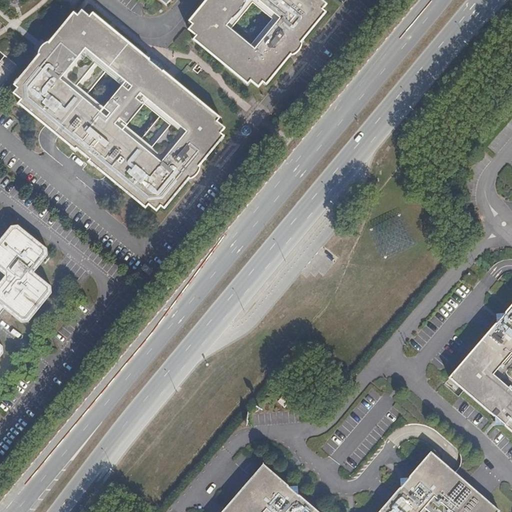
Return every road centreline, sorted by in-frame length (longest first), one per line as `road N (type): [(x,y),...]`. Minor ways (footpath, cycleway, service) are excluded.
road 1 (secondary): [(93,471),(488,0)]
road 2 (secondary): [(435,0),(62,448)]
road 3 (unclassified): [(362,0),(169,235),(126,236),(0,135)]
road 4 (unclassified): [(382,359),(503,226),(485,202),(485,178),(511,148)]
road 5 (unclassified): [(178,511),(241,438),(312,431),(382,359)]
road 6 (unclassified): [(382,359),(511,474)]
